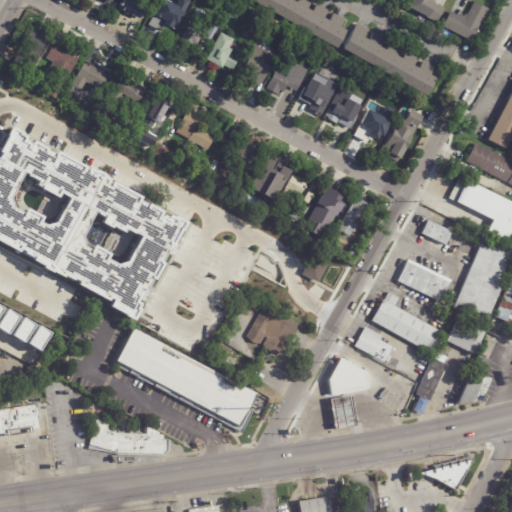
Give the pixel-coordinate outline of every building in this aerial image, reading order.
[(138,20),(115,9),(119,0),(134,0),(141,3),(139,7),(144,9),(139,20),(138,20)] [(254,0),(290,0),(296,4),(298,0),(310,0),(312,1),(307,10),(312,13),(318,4),(329,11),(323,19),(330,22),(334,14),(346,21),(340,29),(345,32),(335,50),(305,33),(302,38),(284,27),(286,22),(253,3),(254,0)] [(446,0),(435,22),(406,7),(409,0),(431,0),(432,1),(432,0),(446,0)] [(451,33),(441,27),(449,12),(458,17),(459,16),(462,17),(463,15),(465,16),(472,3),(486,11),(469,42),(451,33)] [(178,12),(164,39),(144,27),(152,11),(158,15),(163,4),(178,12)] [(187,47),(177,42),(195,8),(203,13),(199,20),(209,25),(201,41),(198,39),(194,46),(191,44),(189,48),(187,47)] [(231,10),(239,15),(235,21),(227,17),(231,10)] [(358,24),(369,30),(364,38),(369,41),(374,32),(386,39),(381,47),(386,51),(391,42),(402,48),(397,57),(402,60),(408,50),(419,57),(414,66),(419,69),(424,60),(436,67),(431,76),(435,79),(425,97),(342,50),(357,23),(358,24)] [(202,39),(210,25),(215,27),(207,42),(202,39)] [(37,32),(47,37),(28,72),(12,63),(31,28),(37,32)] [(229,42),(225,49),(229,50),(228,52),(241,59),(235,71),(221,63),(218,68),(204,60),(218,33),(230,40),(229,42)] [(55,45),(62,49),(64,46),(79,54),(66,77),(49,68),(52,62),(45,58),(53,44),(55,45)] [(272,60),(257,86),(237,75),(253,45),(272,55),(270,59),(272,60)] [(293,91),(285,87),(281,93),(278,91),(276,95),(265,89),(279,64),(285,67),(281,74),(291,80),(295,73),(302,77),(294,92),(293,91)] [(84,67),(87,69),(88,66),(97,72),(98,69),(107,74),(98,91),(82,83),(79,89),(70,84),(81,65),(84,67)] [(128,90),(117,110),(102,102),(116,78),(127,84),(126,87),(129,88),(128,90)] [(353,82),(358,85),(355,90),(350,87),(353,82)] [(60,88),(62,90),(56,101),(45,95),(51,83),(60,88)] [(308,112),(306,111),(307,110),(300,106),(301,103),(296,100),(303,87),(324,99),(315,116),(308,112)] [(384,94),(376,107),(369,103),(377,89),(384,93),(384,94)] [(511,134),(504,150),(486,141),(511,90),(511,134)] [(159,124),(139,113),(143,105),(145,107),(147,102),(154,106),(155,102),(167,109),(159,124)] [(346,128),(341,125),(338,130),(321,120),(329,105),(338,110),(339,110),(345,113),(347,107),(355,111),(346,128)] [(191,114),(201,120),(195,128),(212,139),(204,151),(174,132),(188,111),(191,114)] [(367,115),(383,124),(371,147),(354,137),(366,114),(367,115)] [(115,117),(127,123),(119,137),(107,130),(115,117)] [(407,129),(416,134),(412,142),(403,136),(407,129)] [(144,133),(155,140),(147,152),(137,145),(144,133)] [(389,162),(383,159),(387,152),(380,148),(387,137),(393,141),(396,136),(408,143),(405,148),(408,149),(401,163),(396,160),(394,164),(389,162)] [(248,142),(251,143),(249,147),(256,151),(246,170),(238,167),(240,165),(232,161),(236,153),(234,152),(242,138),(248,142)] [(160,144),(174,152),(167,163),(150,153),(156,142),(160,144)] [(497,156),(511,164),(511,187),(464,162),(474,144),(497,156)] [(278,162),(282,165),(280,168),(285,171),(281,178),(279,177),(275,184),(268,181),(267,183),(258,179),(264,168),(262,167),(265,162),(267,163),(270,158),(278,162)] [(212,161),(217,164),(212,173),(206,170),(211,161),(212,161)] [(201,183),(195,179),(203,169),(208,172),(201,183)] [(210,185),(217,174),(228,180),(221,192),(210,185)] [(299,177),(301,178),(300,180),(306,184),(298,197),(284,189),(292,176),(297,178),(298,177),(299,177)] [(511,203),(511,226),(504,243),(485,233),(491,220),(449,199),(460,177),(511,203)] [(246,206),(239,202),(247,188),(254,192),(246,206)] [(333,190),(347,198),(338,216),(326,210),(325,212),(312,205),(319,192),(324,195),(326,190),(330,192),(332,190),(333,190)] [(308,193),(312,195),(307,205),(301,202),(306,192),(308,193)] [(355,199),(366,205),(352,233),(350,232),(347,238),(339,233),(336,238),(333,236),(353,198),(355,199)] [(289,211),(300,218),(290,232),(282,227),(284,223),(282,222),(289,211)] [(449,234),(444,245),(421,234),(427,220),(451,232),(449,234)] [(483,241),(511,254),(511,259),(483,323),(452,309),(483,241)] [(325,268),(314,289),(298,280),(313,252),(329,261),(325,268)] [(448,287),(441,302),(398,281),(408,260),(451,280),(448,287)] [(511,326),(493,318),(511,274),(511,326)] [(441,334),(429,355),(370,321),(387,292),(398,298),(394,307),(441,334)] [(0,305),(52,334),(42,352),(0,327),(0,305)] [(295,331),(280,357),(261,346),(265,339),(263,338),(259,345),(246,337),(262,308),(296,327),(295,331)] [(472,356),(446,342),(457,320),(483,333),(472,356)] [(364,327),(381,336),(379,340),(391,347),(383,363),(353,347),(364,327)] [(250,395),(243,410),(247,412),(237,432),(111,363),(130,328),(251,395),(250,395)] [(441,356),(446,358),(442,365),(445,367),(427,402),(413,395),(435,353),(441,356)] [(211,355),(242,370),(238,377),(206,361),(210,354),(211,355)] [(478,358),(487,362),(481,377),(490,381),(481,402),(452,409),(476,357),(478,358)] [(329,397),(326,378),(346,375),(354,377),(360,371),(373,385),(365,393),(364,391),(329,397)] [(462,375),(465,376),(455,396),(447,393),(456,372),(462,375)] [(326,402),(348,399),(352,429),(330,432),(326,402)] [(419,415),(410,412),(415,399),(425,403),(420,416),(419,415)] [(40,430),(6,435),(6,434),(0,434),(0,410),(36,405),(40,430)] [(111,433),(117,435),(145,435),(145,427),(158,434),(157,441),(165,441),(165,452),(161,455),(114,454),(88,446),(95,420),(108,424),(105,431),(111,433)] [(458,484),(454,490),(434,479),(419,474),(471,460),(458,484)] [(371,511),(352,511),(350,494),(371,491),(373,509),(371,510),(371,511)] [(298,511),(297,501),(321,497),(321,500),(329,499),(330,511),(298,511)] [(511,511),(503,511),(511,497),(511,511)]
